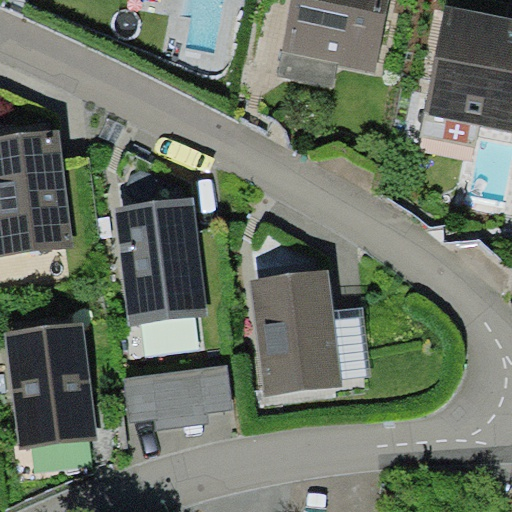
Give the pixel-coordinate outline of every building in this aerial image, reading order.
[(393,0),(293,0),(277,83),(333,94),(339,67),(378,75),(393,0)] [(511,21),(445,9),(419,139),(475,151),(478,138),(481,123),(511,129),(511,21)] [(62,137),(0,143),(0,255),(73,248),(62,137)] [(194,207),(114,216),(125,326),(205,318),(194,207)] [(332,276),(252,284),(264,395),(344,387),(332,276)] [(84,333),(5,342),(16,453),(96,444),(84,333)] [(230,374),(127,386),(132,428),(155,426),(156,434),(209,428),(207,415),(234,412),(230,374)]
